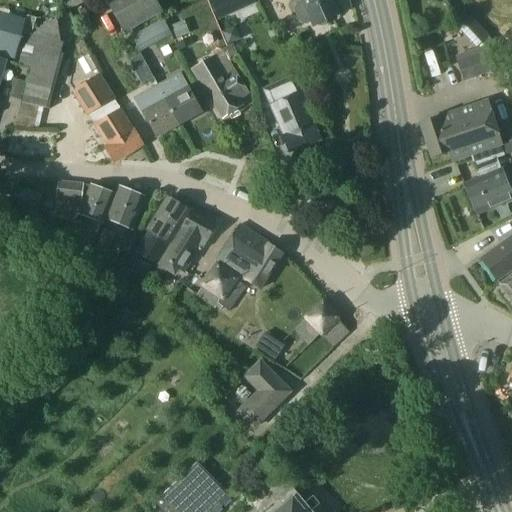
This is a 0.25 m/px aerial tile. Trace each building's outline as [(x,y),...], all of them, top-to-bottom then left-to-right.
[(91,0),(63,0),(68,11),(92,1),(91,0)] [(156,0),(105,0),(125,35),(164,14),(156,0)] [(217,15),(231,9),(226,0),(214,0),(211,2),(217,15)] [(297,3),(294,11),(300,24),(307,26),(312,24),(313,27),(317,25),(321,27),(327,24),(328,20),(339,15),(332,0),(300,0),(301,1),(297,3)] [(23,53),(19,64),(22,65),(24,66),(31,68),(26,85),(49,92),(59,53),(55,52),(58,42),(62,43),(57,19),(33,36),(25,48),(23,53)] [(131,39),(136,50),(145,45),(139,34),(131,39)] [(231,46),(213,54),(215,57),(220,66),(228,61),(236,56),(235,54),(231,46)] [(488,47),(455,57),(463,83),(496,73),(488,47)] [(132,62),(149,90),(159,83),(143,56),(132,62)] [(249,94),(234,71),(226,76),(220,66),(215,57),(192,71),(222,119),(244,106),(240,100),(249,94)] [(102,138),(102,139),(106,146),(104,147),(114,164),(144,146),(134,130),(133,130),(99,75),(73,91),(95,126),(93,127),(97,140),(102,138)] [(202,113),(181,75),(158,87),(179,125),(202,113)] [(9,98),(21,101),(24,89),(26,83),(14,80),(9,98)] [(179,125),(158,87),(136,99),(156,137),(179,125)] [(289,154),(322,141),(315,124),(303,92),(270,105),(282,136),(289,154)] [(487,102),(420,124),(431,158),(449,152),(452,162),(480,153),(501,146),(502,146),(487,102)] [(511,142),(502,146),(501,146),(504,156),(511,153),(511,142)] [(475,167),(504,157),(504,156),(501,146),(480,153),(471,156),(475,167)] [(511,198),(500,170),(464,185),(476,215),(511,199),(511,198)] [(79,215),(104,225),(115,195),(91,185),(91,186),(82,185),(59,183),(58,198),(81,201),(85,201),(79,215)] [(145,197),(121,187),(108,221),(132,231),(145,197)] [(20,191),(17,207),(39,211),(42,195),(20,191)] [(169,245),(190,211),(168,197),(147,231),(148,232),(136,254),(157,266),(169,245)] [(178,237),(155,274),(162,278),(166,272),(170,266),(170,264),(184,273),(194,255),(198,249),(199,250),(200,251),(216,224),(193,211),(178,237)] [(260,291),(284,253),(240,225),(216,263),(215,262),(199,287),(201,288),(195,297),(214,310),(215,308),(220,311),(222,307),(231,312),(246,288),(240,284),(243,280),(260,291)] [(108,254),(115,235),(102,230),(96,249),(108,254)] [(511,236),(481,259),(497,281),(511,270),(511,236)] [(511,275),(499,285),(511,301),(511,275)] [(303,322),(293,331),(308,347),(321,334),(334,348),(350,333),(339,322),(343,319),(323,299),(300,320),(303,322)] [(278,358),(286,345),(267,333),(259,347),(278,358)] [(260,360),(243,377),(257,392),(236,412),(254,431),(293,392),(260,360)] [(261,469),(278,487),(287,478),(271,461),(261,469)] [(198,463),(155,504),(162,511),(217,511),(231,499),(198,463)] [(304,511),(293,498),(276,511),(304,511)]
